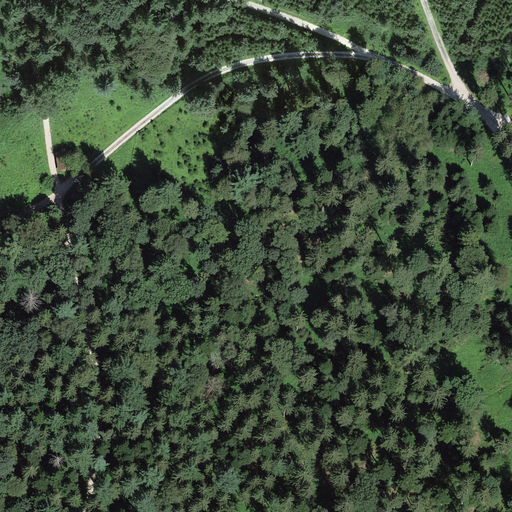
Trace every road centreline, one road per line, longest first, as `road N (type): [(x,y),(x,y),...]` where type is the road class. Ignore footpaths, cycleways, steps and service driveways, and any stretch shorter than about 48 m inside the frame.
road 1 (track): [(0,225),(58,192),(201,78),(256,58),(363,49)]
road 2 (track): [(58,192),(101,389),(86,511)]
road 3 (track): [(237,0),(334,35),(475,107)]
road 4 (track): [(58,192),(24,0)]
